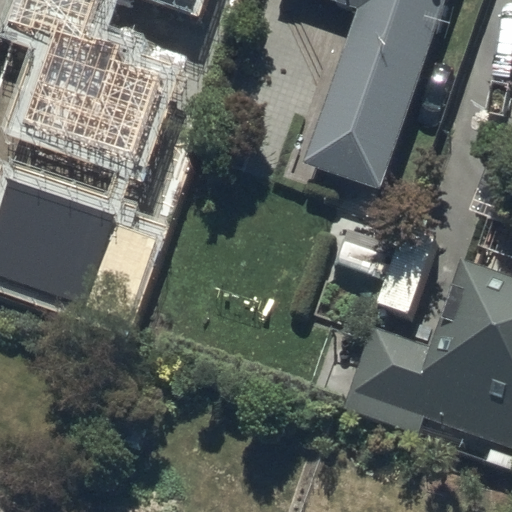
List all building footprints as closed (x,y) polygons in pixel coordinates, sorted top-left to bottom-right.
[(200,100),(232,0),(102,0),(147,15),(127,76),(200,100)] [(379,193),(445,0),(326,0),(354,10),(300,165),(379,193)] [(80,85),(0,58),(0,173),(45,189),(80,85)] [(400,235),(376,301),(410,314),(434,247),(400,235)] [(430,348),(368,326),(341,403),(418,430),(423,415),(511,446),(511,276),(461,259),(430,348)]
